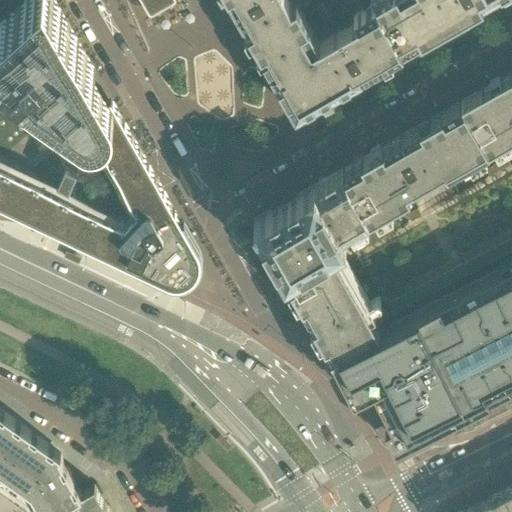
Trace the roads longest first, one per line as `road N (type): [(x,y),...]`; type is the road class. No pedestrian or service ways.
road 1 (residential): [(511,49),(209,220)]
road 2 (unclassified): [(209,220),(83,0)]
road 3 (residential): [(148,511),(108,446),(0,383)]
road 4 (secondary): [(359,505),(295,399),(249,363)]
road 5 (secondary): [(154,330),(0,258)]
road 6 (tertiary): [(511,435),(359,505)]
road 7 (unclassified): [(249,363),(269,344),(262,313),(209,220)]
road 8 (secondary): [(215,384),(309,511)]
